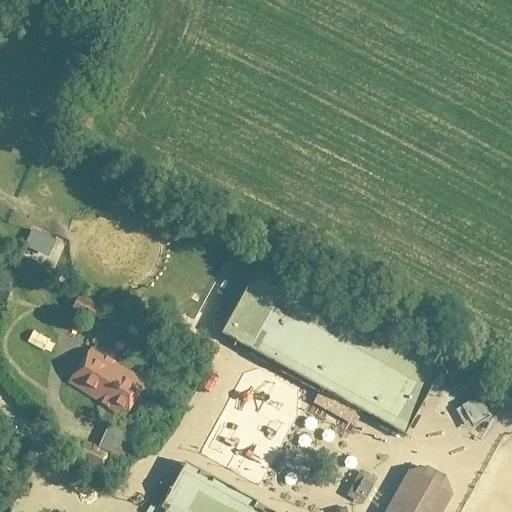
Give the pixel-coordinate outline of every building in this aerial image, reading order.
[(439,381),(256,280),(224,337),(407,438),(439,381)] [(122,419),(123,420),(146,384),(145,383),(144,384),(90,351),(91,350),(90,349),(68,386),(69,386),(69,385),(123,418),(122,419)] [(480,399),(462,409),(474,430),(492,420),(480,399)] [(110,455),(83,443),(75,461),(102,473),(110,455)] [(407,473),(385,511),(445,511),(453,499),(445,479),(427,469),(407,473)] [(247,511),(181,475),(167,500),(160,511),(247,511)] [(362,480),(353,495),(365,501),(373,486),(362,480)]
